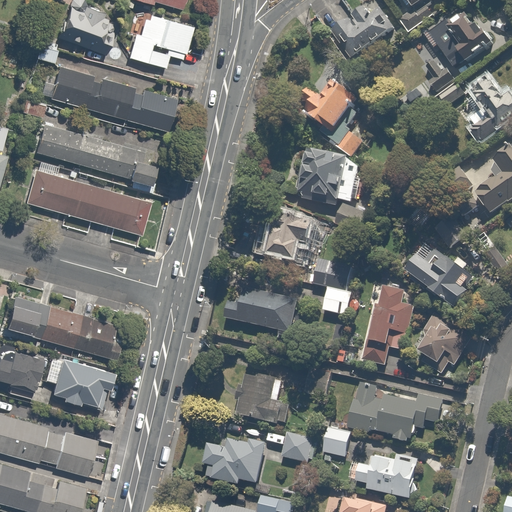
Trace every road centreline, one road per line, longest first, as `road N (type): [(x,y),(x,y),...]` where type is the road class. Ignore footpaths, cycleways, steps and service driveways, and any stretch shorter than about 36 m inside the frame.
road 1 (secondary): [(177,291),(231,62)]
road 2 (secondary): [(126,511),(177,291)]
road 3 (residential): [(463,511),(490,384),(511,334)]
road 4 (residential): [(177,291),(0,241)]
